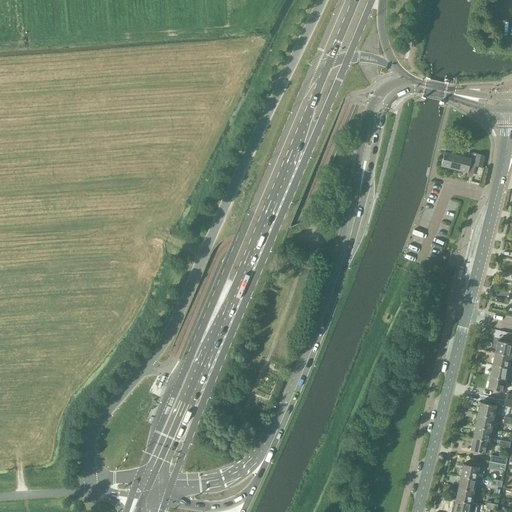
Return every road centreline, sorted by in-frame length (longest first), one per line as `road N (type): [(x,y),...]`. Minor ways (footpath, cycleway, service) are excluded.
road 1 (unclassified): [(91,488),(100,426),(146,370),(178,312),(323,0)]
road 2 (primary): [(304,147),(190,418)]
road 3 (secondary): [(352,231),(278,430)]
road 4 (tertiary): [(419,511),(467,315)]
road 5 (tertiary): [(467,315),(511,119)]
road 6 (primary): [(304,147),(374,0)]
road 7 (primary): [(357,0),(310,110),(304,147)]
road 8 (secondary): [(278,430),(240,473),(173,482)]
